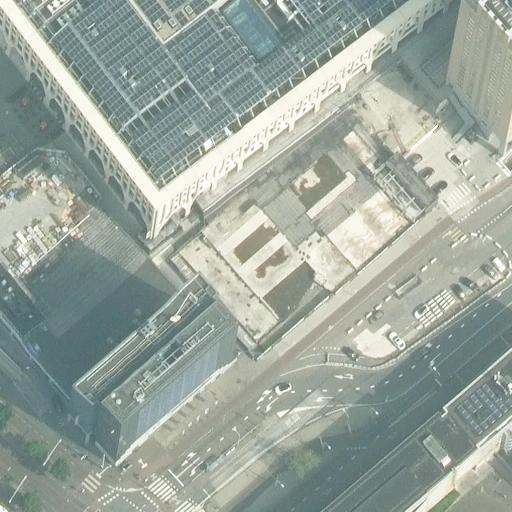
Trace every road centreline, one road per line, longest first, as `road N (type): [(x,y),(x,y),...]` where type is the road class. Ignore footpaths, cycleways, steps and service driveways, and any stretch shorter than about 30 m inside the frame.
road 1 (residential): [(483,215),(321,345),(276,395)]
road 2 (tertiary): [(276,395),(132,511)]
road 3 (tertiary): [(277,511),(375,432),(407,385)]
road 4 (residential): [(122,511),(0,408)]
road 5 (tertiary): [(407,385),(511,301)]
road 6 (tertiary): [(407,385),(316,385),(276,395)]
